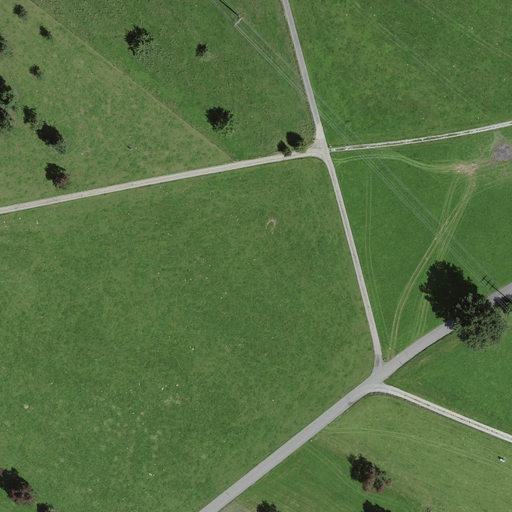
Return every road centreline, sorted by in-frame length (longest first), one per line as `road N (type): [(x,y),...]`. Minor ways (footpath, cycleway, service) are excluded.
road 1 (residential): [(204,511),(428,341),(511,290)]
road 2 (track): [(324,145),(0,211)]
road 3 (track): [(385,375),(324,145)]
road 4 (track): [(511,439),(371,385)]
road 5 (track): [(324,145),(286,0)]
